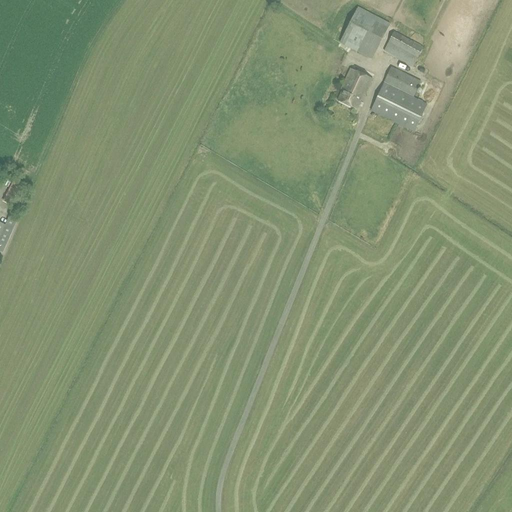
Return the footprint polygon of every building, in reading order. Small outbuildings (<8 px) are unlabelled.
[(359,8),(346,32),(378,49),(391,25),(359,8)] [(395,32),(384,51),(413,68),(424,48),(395,32)] [(414,98),(421,82),(392,68),(371,111),(415,132),(427,104),(414,98)] [(365,96),(372,80),(350,70),(343,86),(345,87),(338,102),(357,110),(363,95),(365,96)] [(16,210),(29,188),(14,180),(2,202),(16,210)]
